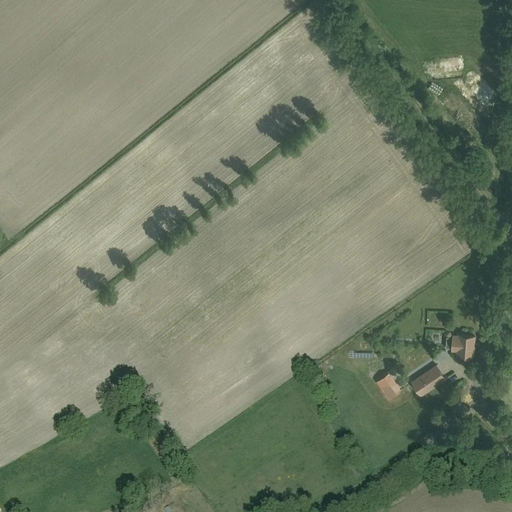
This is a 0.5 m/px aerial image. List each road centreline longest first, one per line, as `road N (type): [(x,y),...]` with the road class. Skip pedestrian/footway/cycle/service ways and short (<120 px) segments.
road 1 (track): [(332,0),(510,245)]
road 2 (tertiary): [(467,399),(503,330),(511,192)]
road 3 (tertiary): [(338,511),(425,458),(467,399)]
